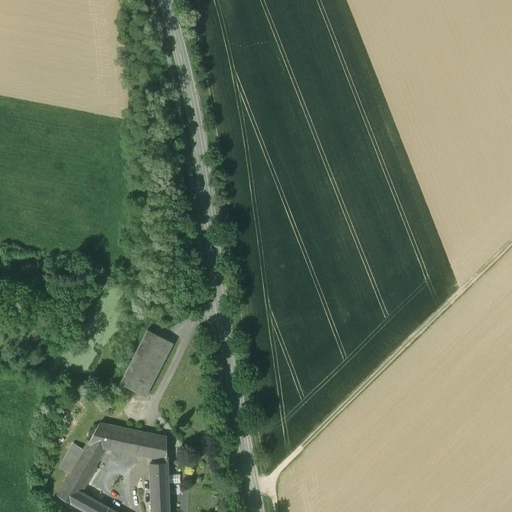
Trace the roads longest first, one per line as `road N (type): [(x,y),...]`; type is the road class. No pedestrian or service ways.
road 1 (tertiary): [(258,511),(201,156),(164,0)]
road 2 (track): [(254,491),(511,242)]
